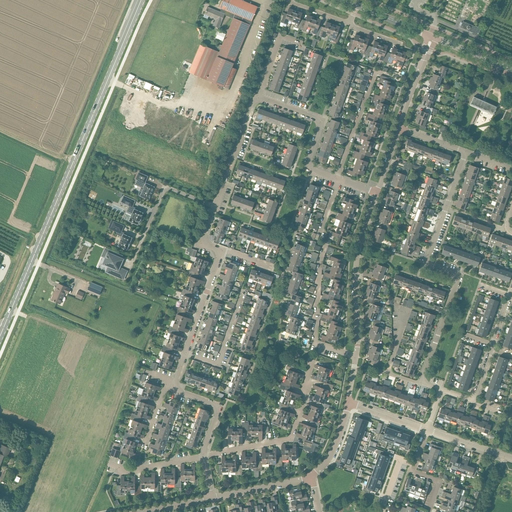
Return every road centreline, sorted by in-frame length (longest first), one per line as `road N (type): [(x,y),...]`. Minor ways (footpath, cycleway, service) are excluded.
road 1 (secondary): [(0,335),(141,0)]
road 2 (residential): [(420,383),(458,274),(425,263),(464,151)]
road 3 (unclassified): [(347,402),(356,255),(376,192)]
road 4 (residential): [(376,192),(306,167),(323,120),(257,96)]
road 5 (residential): [(201,457),(288,438),(311,362)]
road 6 (residential): [(172,382),(220,249)]
road 7 (residential): [(131,263),(163,189),(214,206)]
